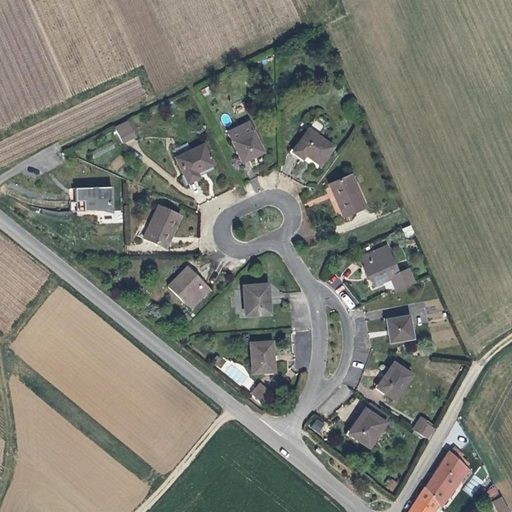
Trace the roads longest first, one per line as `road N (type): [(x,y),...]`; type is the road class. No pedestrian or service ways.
road 1 (tertiary): [(0,217),(276,440)]
road 2 (track): [(335,7),(46,152)]
road 3 (residential): [(278,237),(295,219),(287,197),(257,191),(232,202),(220,214),(219,233),(239,250),(256,247)]
road 4 (residential): [(477,364),(393,511)]
road 5 (residential): [(308,399),(338,375),(346,356),(337,306),(311,284)]
road 6 (track): [(140,511),(231,405)]
road 7 (track): [(0,492),(9,439),(0,366)]
